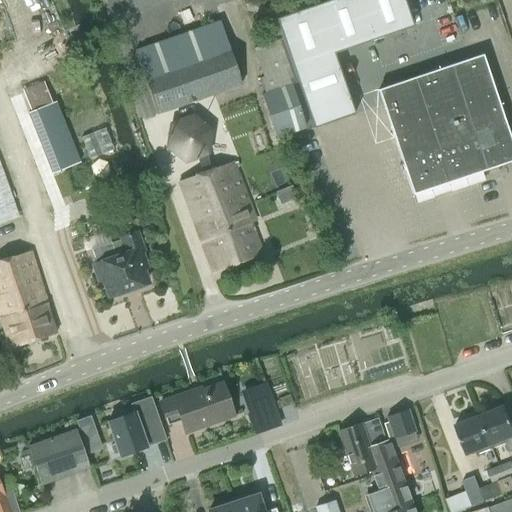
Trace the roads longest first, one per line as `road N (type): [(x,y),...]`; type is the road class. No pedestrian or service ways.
road 1 (residential): [(0,400),(189,330),(511,228)]
road 2 (unclassified): [(56,511),(511,358)]
road 3 (track): [(0,114),(89,366)]
road 4 (track): [(176,0),(82,33),(0,76)]
